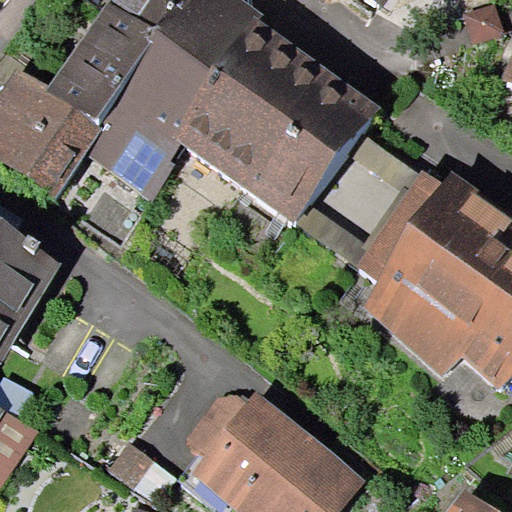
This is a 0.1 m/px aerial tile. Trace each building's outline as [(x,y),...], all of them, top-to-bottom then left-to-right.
[(125,0),(61,98),(113,132),(200,0),(125,0)] [(266,17),(241,0),(200,0),(113,132),(95,159),(148,195),(178,150),(259,27),(266,17)] [(372,0),(390,9),(395,0),(372,0)] [(499,6),(465,17),(475,47),(509,36),(499,6)] [(385,110),(259,27),(178,150),(304,232),(385,110)] [(95,159),(113,132),(61,98),(20,71),(0,101),(0,167),(62,208),(95,159)] [(511,216),(450,173),(443,183),(427,173),(362,271),(378,281),(357,312),(443,377),(460,360),(498,393),(511,381),(511,216)] [(0,358),(52,267),(0,237),(0,358)] [(337,511),(357,487),(251,403),(194,474),(241,511),(337,511)] [(126,447),(106,473),(130,491),(150,464),(126,447)]
